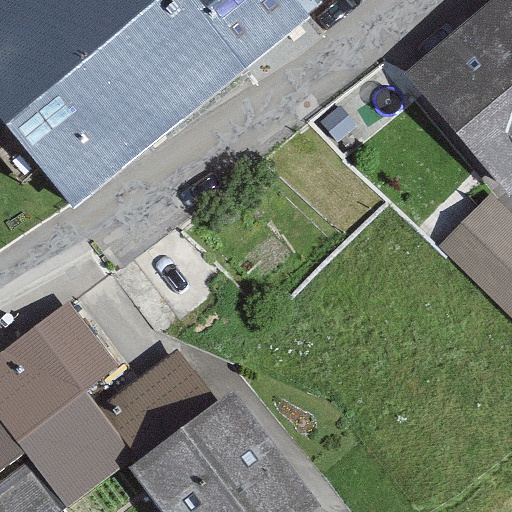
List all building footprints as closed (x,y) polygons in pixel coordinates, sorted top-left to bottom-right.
[(276,68),(223,0),(0,0),(0,108),(87,214),(276,68)] [(329,24),(320,13),(310,0),(223,0),(276,68),(329,24)] [(310,0),(320,13),(337,0),(310,0)] [(511,196),(511,0),(416,77),(511,196)] [(443,252),(511,321),(511,215),(496,199),(443,252)] [(77,307),(0,366),(0,511),(76,511),(226,403),(179,340),(130,376),(77,307)] [(147,476),(175,511),(336,511),(249,398),(147,476)]
